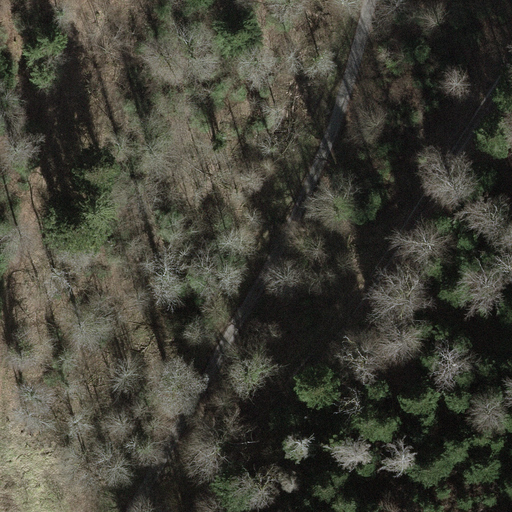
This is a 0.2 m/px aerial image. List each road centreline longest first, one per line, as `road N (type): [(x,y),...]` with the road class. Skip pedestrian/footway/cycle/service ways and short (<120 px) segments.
road 1 (track): [(367,0),(314,200),(126,511)]
road 2 (track): [(511,62),(361,290),(193,511)]
road 3 (track): [(83,0),(0,359)]
